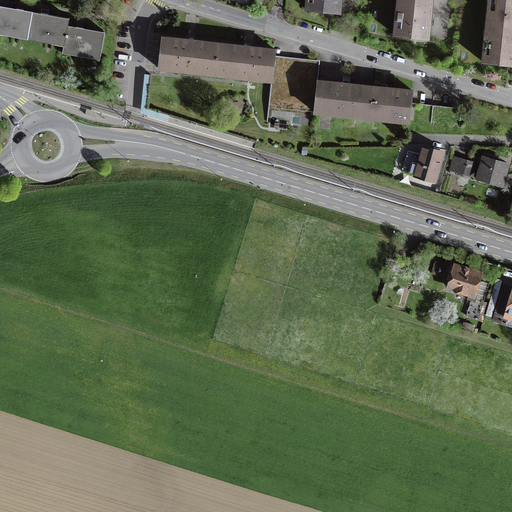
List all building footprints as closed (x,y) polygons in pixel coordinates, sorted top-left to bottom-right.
[(342,17),(343,0),(305,0),(304,13),(342,17)] [(428,40),(432,3),(400,0),(396,0),(392,37),(428,40)] [(511,0),(487,0),(485,28),(511,30),(511,0)] [(0,31),(27,36),(31,11),(0,5),(0,31)] [(69,17),(31,11),(27,36),(65,42),(68,25),(69,17)] [(105,31),(68,25),(65,42),(63,55),(100,61),(105,31)] [(511,66),(511,30),(485,28),(481,63),(511,66)] [(159,72),(214,77),(217,43),(163,38),(159,72)] [(277,49),(217,43),(214,77),(274,83),(276,59),(277,49)] [(318,80),(320,63),(276,59),(274,83),(270,125),(313,129),(315,113),(318,80)] [(315,113),(370,119),(373,86),(318,80),(315,113)] [(413,90),(373,86),(370,119),(409,123),(409,120),(411,105),(413,90)] [(460,110),(411,105),(409,120),(459,125),(460,110)] [(445,153),(420,146),(411,179),(435,186),(445,153)] [(511,166),(482,157),(475,181),(504,189),(511,166)] [(477,165),(452,158),(448,172),(473,180),(477,165)] [(480,272),(449,263),(440,290),(471,300),(476,283),(477,282),(480,272)] [(488,285),(477,282),(476,283),(471,300),(466,315),(478,319),(488,285)] [(511,285),(508,284),(498,319),(511,323),(511,285)]
